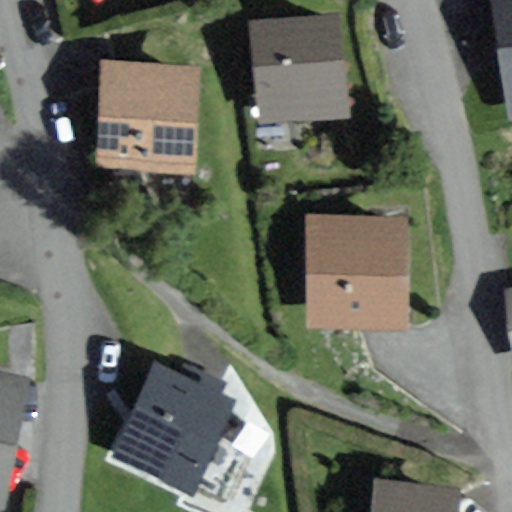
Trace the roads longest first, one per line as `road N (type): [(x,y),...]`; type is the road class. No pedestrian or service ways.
road 1 (residential): [(420,0),(455,149),(511,511)]
road 2 (residential): [(76,511),(73,267),(15,0)]
